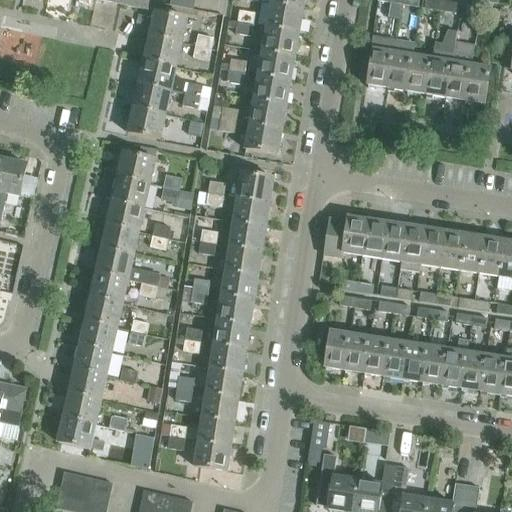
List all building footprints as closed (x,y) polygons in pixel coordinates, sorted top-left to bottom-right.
[(150,0),(124,0),(123,6),(148,11),(150,0)] [(195,0),(171,0),(170,6),(194,10),(195,0)] [(271,0),(271,3),(304,9),(305,0),(271,0)] [(418,9),(419,0),(403,0),(402,6),(418,9)] [(428,0),(427,10),(441,12),(443,2),(428,0)] [(443,2),(441,12),(442,13),(457,15),(459,5),(443,2)] [(299,35),(304,9),(271,3),(266,29),(299,35)] [(480,19),(482,9),(467,6),(465,16),(480,19)] [(482,9),(480,19),(496,21),(497,11),(482,9)] [(238,24),(253,27),(255,15),(240,12),(238,24)] [(155,13),(149,38),(182,45),(187,20),(155,13)] [(236,36),(252,38),(253,27),(238,24),(236,36)] [(266,29),(262,54),(295,59),(299,35),(266,29)] [(433,60),(427,97),(447,100),(454,53),(457,34),(448,32),(442,45),(435,44),(433,60)] [(196,48),(211,52),(214,40),(198,36),(196,48)] [(182,45),(149,38),(144,61),(176,68),(182,45)] [(374,54),(369,87),(388,90),(394,54),(395,54),(397,42),(374,39),(371,53),(374,54)] [(211,52),(196,48),(193,60),(209,63),(211,52)] [(447,100),(466,103),(472,66),(473,56),(454,53),(447,100)] [(262,54),(258,77),(291,83),(295,59),(262,54)] [(414,57),(395,54),(394,54),(388,90),(408,93),(414,57)] [(433,60),(414,57),(408,93),(427,97),(433,60)] [(144,61),(139,85),(171,93),(176,68),(144,61)] [(228,72),(245,75),(247,63),(230,61),(228,72)] [(492,69),(472,66),(466,103),(486,106),(492,69)] [(245,75),(228,72),(226,84),(243,87),(245,75)] [(258,77),(253,101),(287,107),(291,83),(258,77)] [(185,96),(201,99),(203,88),(188,84),(185,96)] [(139,85),(133,109),(165,116),(171,93),(139,85)] [(201,99),(185,96),(183,107),(198,111),(201,99)] [(253,101),(249,126),(282,132),(287,107),(253,101)] [(160,141),(165,117),(165,116),(133,109),(127,134),(160,141)] [(221,121),(236,124),(238,111),(223,109),(221,121)] [(193,135),(195,123),(180,119),(177,131),(193,135)] [(236,124),(221,121),(220,132),(234,135),(236,124)] [(249,126),(245,150),(278,155),(282,132),(249,126)] [(155,160),(123,153),(117,179),(149,186),(155,160)] [(7,196),(20,198),(27,166),(2,161),(0,170),(0,224),(1,224),(7,196)] [(240,174),(236,200),(269,205),(274,180),(240,174)] [(164,190),(179,193),(182,181),(167,177),(164,190)] [(117,179),(112,202),(144,209),(149,186),(117,179)] [(208,196),(224,198),(226,186),(211,183),(208,196)] [(194,197),(179,194),(176,193),(173,208),(191,212),(194,197)] [(224,198),(208,196),(206,206),(222,209),(224,198)] [(236,200),(232,224),(266,229),(269,205),(236,200)] [(138,234),(144,209),(112,202),(106,226),(138,234)] [(329,225),(325,256),(344,259),(345,254),(364,257),(369,220),(370,220),(370,218),(363,217),(364,213),(350,211),(348,227),(345,227),(344,228),(332,226),(333,225),(329,225)] [(389,223),(370,220),(369,220),(364,257),(384,260),(389,223)] [(384,260),(402,263),(408,225),(389,223),(384,260)] [(232,224),(229,248),(262,253),(266,229),(232,224)] [(153,237),(169,241),(171,229),(156,225),(153,237)] [(402,263),(401,270),(420,273),(421,266),(427,228),(408,225),(402,263)] [(106,226),(101,251),(133,258),(138,234),(106,226)] [(421,266),(422,266),(441,269),(447,232),(427,228),(421,266)] [(201,243),(216,246),(218,234),(203,232),(201,243)] [(441,269),(447,270),(460,272),(466,234),(447,232),(441,269)] [(460,272),(461,272),(480,275),(486,237),(466,234),(460,272)] [(169,241),(153,237),(150,249),(166,252),(169,241)] [(480,275),(499,278),(505,240),(486,237),(480,275)] [(511,241),(505,240),(499,278),(511,279),(511,241)] [(216,246),(201,243),(199,255),(215,258),(216,246)] [(229,248),(225,272),(258,277),(262,253),(229,248)] [(133,258),(101,251),(97,250),(95,252),(93,260),(95,263),(98,264),(96,275),(127,282),(142,285),(158,289),(160,277),(130,270),(133,258)] [(225,272),(221,296),(254,301),(258,277),(225,272)] [(122,307),(127,282),(96,275),(90,299),(122,307)] [(193,291),(209,294),(211,283),(195,280),(193,291)] [(358,294),(359,284),(344,282),(342,291),(358,294)] [(359,284),(358,294),(372,296),(374,287),(359,284)] [(155,300),(158,289),(142,285),(140,297),(155,300)] [(396,300),(398,290),(382,288),(381,297),(396,300)] [(398,290),(396,300),(411,302),(413,292),(398,290)] [(81,307),(82,291),(70,291),(69,306),(81,307)] [(209,294),(193,291),(191,304),(207,306),(209,294)] [(436,306),(437,296),(421,293),(420,303),(436,306)] [(221,296),(217,320),(250,325),(254,301),(221,296)] [(436,306),(450,308),(452,298),(437,296),(436,306)] [(356,309),(357,300),(341,298),(340,307),(356,309)] [(90,299),(84,324),(116,332),(122,307),(90,299)] [(474,311),(476,302),(460,299),(458,309),(474,311)] [(357,300),(356,309),(370,312),(372,302),(357,300)] [(476,302),(474,311),(489,314),(491,304),(476,302)] [(394,315),(395,305),(380,303),(378,313),(394,315)] [(395,305),(394,315),(409,318),(411,308),(395,305)] [(511,317),(511,307),(499,306),(497,315),(511,317)] [(433,321),(435,311),(418,309),(417,319),(433,321)] [(449,314),(447,313),(435,311),(433,321),(448,324),(449,314)] [(472,327),(473,317),(457,315),(456,325),(472,327)] [(473,317),(472,327),(487,329),(488,320),(473,317)] [(217,320),(213,345),(246,350),(250,325),(217,320)] [(511,333),(511,328),(511,323),(496,321),(495,330),(511,333)] [(131,335),(147,339),(150,326),(134,322),(131,335)] [(84,324),(79,348),(111,355),(116,332),(84,324)] [(185,340),(201,343),(203,332),(187,329),(185,340)] [(326,369),(346,372),(352,334),(332,331),(326,369)] [(346,372),(365,375),(371,337),(352,334),(346,372)] [(147,339),(131,335),(129,345),(144,348),(147,339)] [(365,375),(366,375),(384,378),(390,340),(371,337),(365,375)] [(201,343),(185,340),(183,353),(199,355),(201,343)] [(384,378),(385,378),(404,381),(410,343),(390,340),(384,378)] [(443,387),(447,387),(462,390),(468,352),(469,343),(458,341),(456,350),(449,349),(443,387)] [(404,381),(424,384),(430,346),(410,343),(404,381)] [(242,375),(246,351),(246,350),(213,345),(209,370),(242,375)] [(449,349),(430,346),(424,384),(443,387),(449,349)] [(79,348),(74,371),(105,379),(111,355),(79,348)] [(511,351),(509,351),(507,358),(502,396),(511,397),(511,351)] [(487,355),(468,352),(462,390),(481,393),(487,355)] [(507,358),(488,355),(487,355),(481,393),(502,396),(507,358)] [(123,370),(120,382),(136,386),(139,374),(123,370)] [(209,370),(205,395),(238,400),(242,375),(209,370)] [(74,371),(68,396),(100,403),(105,379),(74,371)] [(177,390),(193,393),(195,380),(179,378),(177,390)] [(27,392),(0,385),(0,423),(19,428),(27,392)] [(193,393),(177,390),(176,402),(191,404),(193,393)] [(205,395),(201,419),(234,424),(238,400),(205,395)] [(68,396),(63,420),(94,426),(100,403),(68,396)] [(127,416),(128,407),(103,403),(102,412),(127,416)] [(109,430),(124,433),(127,421),(112,418),(109,430)] [(201,419),(197,444),(230,449),(234,424),(201,419)] [(89,451),(89,449),(102,452),(104,443),(91,440),(94,426),(63,420),(57,444),(89,451)] [(324,447),(329,424),(315,420),(310,444),(324,447)] [(170,439),(185,442),(187,429),(172,427),(170,439)] [(389,444),(390,430),(349,428),(348,441),(389,444)] [(152,448),(154,437),(137,435),(136,446),(152,448)] [(185,442),(170,439),(168,450),(184,452),(185,442)] [(226,473),(230,449),(197,444),(194,467),(226,473)] [(329,511),(338,511),(354,511),(359,481),(334,477),(337,458),(325,456),(317,506),(330,508),(329,511)] [(390,511),(398,467),(386,465),(383,484),(359,481),(354,511),(390,511)] [(410,469),(398,467),(390,511),(427,511),(429,499),(405,496),(410,469)] [(60,487),(84,492),(87,480),(63,474),(60,487)] [(87,480),(84,492),(108,498),(111,486),(87,480)] [(464,511),(468,486),(457,484),(454,503),(429,499),(427,511),(464,511)] [(476,511),(481,488),(468,486),(464,511),(476,511)] [(57,498),(81,504),(84,492),(60,487),(57,498)] [(84,492),(81,504),(106,510),(108,498),(84,492)] [(164,511),(167,498),(143,492),(140,505),(164,511)] [(79,511),(81,504),(57,498),(54,509),(66,511),(79,511)] [(167,498),(164,511),(167,511),(189,511),(191,504),(167,498)]
